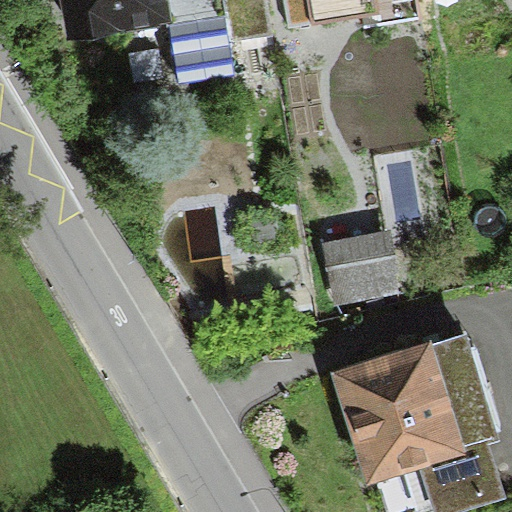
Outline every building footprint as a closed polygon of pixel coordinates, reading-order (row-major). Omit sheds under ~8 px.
[(163,20),(160,0),(70,0),(75,32),(163,20)] [(269,0),(224,0),(230,39),(275,32),(269,0)] [(292,0),(294,53),(313,52),(311,0),(292,0)] [(276,209),(242,213),(247,248),(280,243),(276,209)] [(402,289),(393,233),(326,244),(335,299),(402,289)] [(370,481),(388,475),(400,511),(421,511),(501,486),(483,434),(505,427),(471,328),(334,374),(370,481)]
